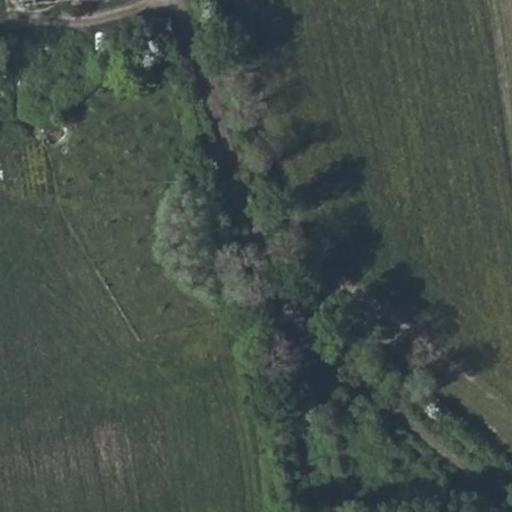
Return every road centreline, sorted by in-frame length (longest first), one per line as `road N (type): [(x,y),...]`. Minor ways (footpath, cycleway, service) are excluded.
road 1 (unclassified): [(189,0),(285,289)]
road 2 (track): [(285,289),(309,511)]
